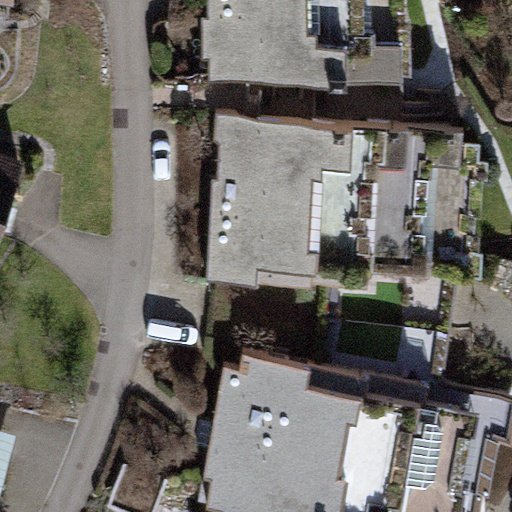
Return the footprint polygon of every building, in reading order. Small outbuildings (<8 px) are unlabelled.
[(315,77),(314,0),(206,0),(206,15),(212,15),(213,46),(208,52),(209,71),(227,70),(231,67),(234,61),(249,61),(249,78),(315,77)] [(314,0),(315,77),(402,76),(401,0),(314,0)] [(288,280),(298,114),(215,109),(213,139),(219,139),(217,176),(212,175),(206,275),(288,280)] [(368,268),(376,119),(298,114),(288,280),(367,285),(368,268)] [(376,119),(368,268),(426,271),(427,259),(406,258),(411,173),(432,175),(433,162),(461,164),(463,124),(376,119)] [(0,221),(23,151),(0,143),(0,221)] [(278,511),(308,359),(243,347),(239,364),(225,361),(198,496),(278,511)] [(281,511),(368,511),(395,376),(308,359),(278,511),(281,511)] [(395,376),(368,511),(460,511),(466,488),(445,484),(461,406),(426,399),(429,383),(395,376)] [(0,503),(19,431),(0,425),(0,503)]
